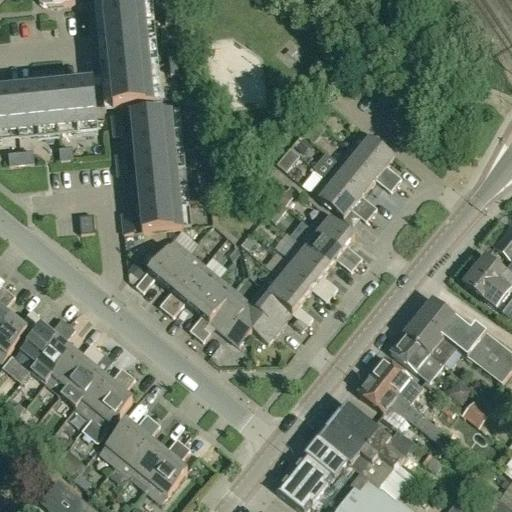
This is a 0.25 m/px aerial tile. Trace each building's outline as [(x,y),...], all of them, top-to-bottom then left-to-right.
[(73,7),(72,0),(36,0),(36,1),(36,2),(36,4),(37,6),(38,7),(39,8),(40,9),(42,10),(44,10),(45,10),(73,7)] [(153,108),(142,0),(100,0),(111,112),(153,108)] [(177,27),(176,25),(176,14),(164,15),(165,28),(177,27)] [(170,78),(182,77),(179,53),(168,54),(170,78)] [(64,82),(63,71),(31,74),(32,85),(64,82)] [(92,89),(65,91),(34,94),(0,97),(0,138),(96,130),(95,122),(92,89)] [(183,231),(172,113),(130,117),(141,235),(183,231)] [(112,139),(124,138),(122,118),(111,119),(112,139)] [(349,150),(395,188),(401,181),(387,169),(394,161),(362,134),(349,150)] [(195,151),(206,150),(205,137),(194,138),(195,151)] [(395,188),(349,150),(336,165),(368,192),(376,183),(390,195),(395,188)] [(58,154),(59,165),(73,164),(72,153),(58,154)] [(286,176),(299,160),(289,153),(277,168),(286,176)] [(8,158),(10,169),(34,167),(33,155),(8,158)] [(128,177),(126,157),(115,158),(116,178),(128,177)] [(368,192),(336,165),(324,180),(371,218),(376,212),(361,200),(368,192)] [(200,202),(211,200),(208,176),(197,178),(200,202)] [(371,218),(324,180),(310,196),(343,223),(351,213),(365,225),(371,218)] [(267,220),(275,227),(286,213),(277,206),(267,220)] [(322,214),(309,230),(356,269),(362,262),(347,250),(354,240),(322,214)] [(120,217),(122,237),(134,236),(132,215),(120,217)] [(94,236),(93,219),(79,220),(81,237),(94,236)] [(511,229),(496,250),(511,262),(511,229)] [(309,230),(297,245),(329,271),(335,263),(351,276),(356,269),(309,230)] [(155,281),(163,288),(189,256),(173,244),(136,290),(142,296),(155,281)] [(297,245),(284,260),(332,299),(337,292),(322,280),(329,271),(297,245)] [(203,269),(189,256),(163,288),(171,294),(159,309),(166,315),(203,269)] [(272,275),(304,301),(311,293),(326,306),(332,299),(284,260),(272,275)] [(511,280),(487,260),(473,278),(469,275),(461,285),(465,288),(511,326),(511,280)] [(218,281),(203,269),(166,315),(172,320),(184,305),(193,312),(218,281)] [(272,275),(260,291),(291,316),(291,317),(297,322),(297,320),(307,329),(313,322),(298,309),(304,301),(272,275)] [(188,334),(195,339),(202,330),(204,331),(209,325),(208,325),(234,294),(218,281),(193,312),(201,319),(188,334)] [(248,305),(251,334),(267,347),(291,317),(291,316),(260,291),(248,305)] [(238,349),(251,334),(248,305),(234,294),(208,325),(209,325),(238,349)] [(12,301),(7,296),(0,304),(0,334),(11,322),(1,314),(12,301)] [(444,342),(457,352),(467,360),(502,388),(511,374),(511,357),(474,328),(470,333),(432,302),(417,321),(444,342)] [(11,322),(0,334),(0,367),(38,322),(29,315),(18,328),(11,322)] [(297,320),(297,322),(292,328),(301,336),(307,329),(297,320)] [(444,342),(417,321),(403,338),(443,369),(457,352),(444,342)] [(29,376),(66,329),(60,324),(48,338),(39,331),(13,363),(29,376)] [(66,329),(29,376),(44,388),(70,356),(61,349),(73,334),(66,329)] [(209,336),(204,331),(202,330),(195,339),(202,345),(209,336)] [(390,355),(417,376),(429,386),(443,369),(403,338),(390,355)] [(59,400),(96,353),(90,348),(78,363),(70,356),(44,388),(59,400)] [(74,413),(99,381),(91,374),(103,359),(96,353),(59,400),(74,413)] [(371,379),(397,400),(400,397),(409,405),(420,390),(384,362),(371,379)] [(89,425),(126,378),(120,373),(108,388),(99,381),(74,413),(89,425)] [(81,435),(96,448),(130,406),(122,399),(134,384),(126,378),(89,425),(81,435)] [(449,440),(397,400),(371,379),(358,396),(384,417),(381,420),(398,433),(406,422),(440,449),(449,440)] [(508,420),(511,414),(511,408),(496,395),(489,404),(508,420)] [(6,403),(0,410),(0,413),(15,425),(24,414),(9,401),(7,403),(6,403)] [(463,418),(479,431),(494,412),(485,406),(484,407),(477,401),(463,418)] [(479,431),(463,418),(462,419),(447,406),(439,416),(457,430),(465,421),(478,433),(479,431)] [(390,443),(379,434),(348,409),(333,426),(365,452),(367,450),(394,472),(399,466),(404,460),(405,461),(415,447),(397,435),(390,443)] [(98,459),(114,472),(152,425),(145,419),(133,434),(124,426),(98,459)] [(159,430),(152,425),(114,472),(130,484),(136,477),(156,452),(147,445),(159,430)] [(365,452),(333,426),(319,443),(348,466),(366,480),(380,490),(384,485),(394,472),(367,450),(365,452)] [(163,458),(156,452),(136,477),(130,484),(145,496),(182,450),(175,444),(163,458)] [(305,459),(277,495),(298,511),(309,511),(334,482),(335,483),(348,467),(319,444),(307,458),(306,460),(305,459)] [(182,450),(145,496),(161,509),(187,477),(177,470),(189,455),(182,450)] [(67,455),(57,467),(74,482),(75,482),(78,477),(85,469),(67,455)] [(511,460),(503,471),(511,479),(511,460)] [(90,487),(78,477),(75,482),(74,482),(72,484),(85,494),(90,487)] [(353,497),(372,511),(409,511),(397,503),(382,492),(380,493),(378,492),(380,490),(366,480),(353,497)] [(511,485),(511,486),(501,500),(511,507),(511,485)] [(90,511),(59,487),(41,510),(43,511),(90,511)] [(372,511),(353,497),(342,511),(372,511)] [(511,511),(511,507),(501,500),(498,503),(495,501),(485,511),(511,511)]
